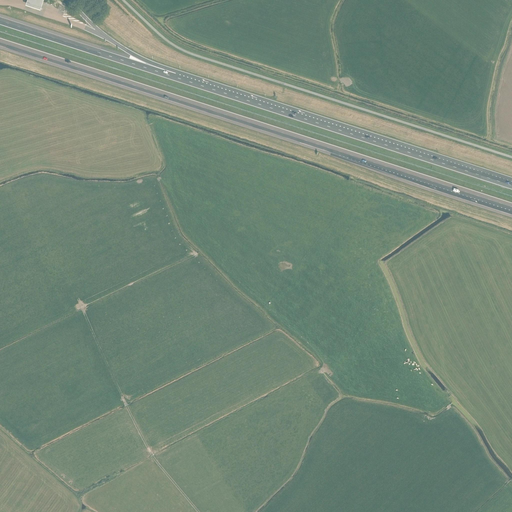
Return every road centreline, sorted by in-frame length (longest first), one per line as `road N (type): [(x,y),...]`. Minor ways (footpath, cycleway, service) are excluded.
road 1 (motorway): [(0,43),(511,207)]
road 2 (motorway): [(511,185),(171,76)]
road 3 (motorway): [(171,76),(0,20)]
